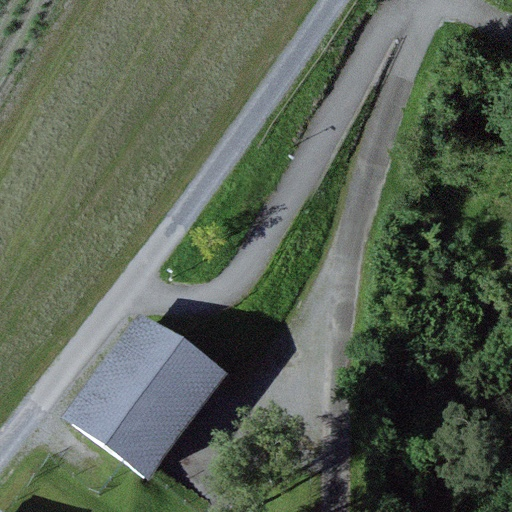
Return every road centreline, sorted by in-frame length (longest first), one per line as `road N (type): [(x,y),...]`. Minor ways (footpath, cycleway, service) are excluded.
road 1 (track): [(436,0),(398,78),(340,345),(330,511)]
road 2 (track): [(134,283),(329,0)]
road 3 (track): [(0,452),(134,283)]
road 4 (track): [(340,345),(219,511)]
